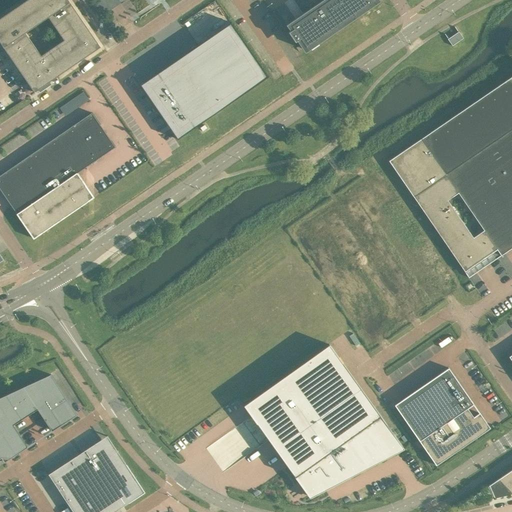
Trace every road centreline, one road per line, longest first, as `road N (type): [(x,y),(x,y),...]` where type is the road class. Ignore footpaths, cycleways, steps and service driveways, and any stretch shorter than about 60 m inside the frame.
road 1 (unclassified): [(40,286),(418,29)]
road 2 (unclassified): [(40,286),(144,442),(199,490),(246,511)]
road 3 (unclassified): [(196,0),(0,134)]
road 4 (unclassified): [(388,511),(511,437)]
